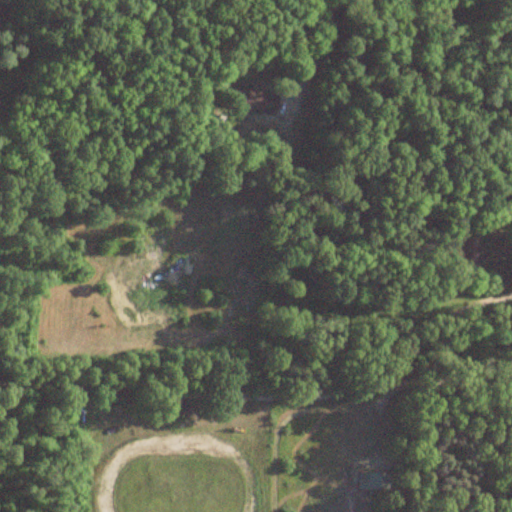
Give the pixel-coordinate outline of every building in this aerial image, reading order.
[(275,99),(248,92),(241,121),(267,128),(275,99)] [(470,239),(443,239),(443,261),(476,261),(476,245),(470,245),(470,239)] [(248,315),(248,307),(235,307),(235,315),(248,315)] [(169,415),(188,415),(188,404),(169,404),(169,415)] [(356,491),(387,491),(387,473),(356,473),(356,491)]
